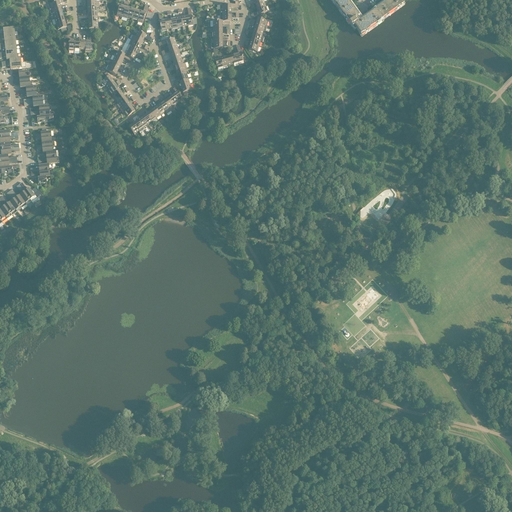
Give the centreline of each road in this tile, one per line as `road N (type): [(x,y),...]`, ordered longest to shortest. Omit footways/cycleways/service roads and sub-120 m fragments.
road 1 (unknown): [(511,201),(490,192),(490,126),(467,99),(362,95),(284,157),(199,176),(117,246),(0,320)]
road 2 (residential): [(154,43),(124,80),(141,103),(169,85),(158,50)]
road 3 (residential): [(0,188),(26,170),(10,77),(0,78)]
